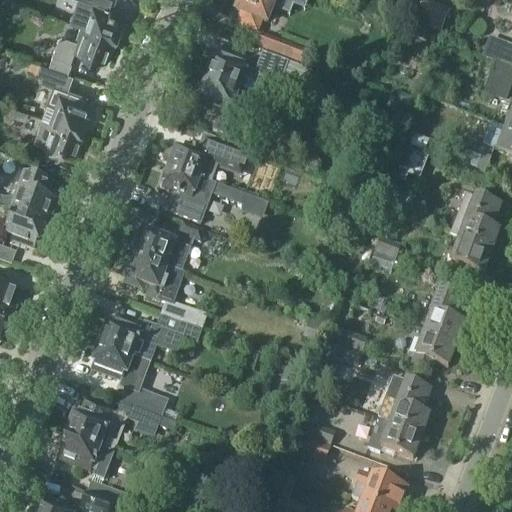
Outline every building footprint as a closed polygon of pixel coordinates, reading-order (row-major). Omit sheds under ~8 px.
[(77,0),(70,21),(81,25),(86,27),(116,38),(120,29),(122,29),(126,18),(124,17),(125,15),(113,10),(114,8),(111,7),(113,0),(77,0)] [(242,0),(237,13),(241,15),(237,27),(258,35),(262,23),(267,25),(273,9),(290,16),(293,7),(305,11),(308,0),(242,0)] [(424,0),(422,0),(413,24),(441,36),(451,12),(424,0)] [(66,37),(58,41),(49,66),(68,73),(77,51),(105,62),(109,51),(111,52),(116,38),(86,27),(81,25),(75,40),(66,37)] [(262,35),(257,48),(302,66),(307,53),(262,35)] [(490,39),(482,59),(500,65),(507,46),(490,39)] [(511,69),(511,47),(507,46),(500,65),(511,69)] [(215,60),(207,82),(238,94),(251,99),(255,87),(261,89),(265,78),(281,84),(288,64),(263,55),(255,75),(243,70),(244,67),(229,61),(228,64),(215,60)] [(37,73),(37,74),(41,83),(53,87),(41,117),(43,117),(86,133),(90,122),(85,120),(90,107),(85,105),(88,97),(68,90),(73,75),(68,73),(49,66),(41,63),(37,73)] [(511,71),(495,65),(484,95),(507,104),(511,90),(511,71)] [(198,105),(220,113),(213,132),(237,142),(242,128),(232,124),(238,108),(234,106),(238,94),(207,82),(198,105)] [(30,113),(15,107),(12,115),(27,121),(30,113)] [(86,133),(43,117),(34,141),(74,157),(75,154),(78,155),(82,144),(80,143),(83,134),(85,135),(86,133)] [(491,124),(482,147),(490,150),(494,152),(511,158),(511,131),(507,130),(491,124)] [(385,127),(378,147),(400,155),(407,135),(385,127)] [(178,149),(170,171),(179,175),(181,171),(189,174),(189,176),(201,181),(209,184),(216,164),(224,166),(230,150),(204,141),(199,156),(178,149)] [(469,143),(459,171),(479,178),(490,150),(482,147),(469,143)] [(396,173),(419,181),(427,160),(404,151),(396,173)] [(170,171),(163,190),(179,196),(172,215),(202,226),(212,197),(237,206),(241,196),(216,187),(216,186),(209,184),(201,181),(189,176),(189,174),(181,171),(179,175),(170,171)] [(9,212),(14,214),(47,226),(52,211),(54,212),(58,202),(56,198),(51,200),(48,199),(53,184),(23,173),(14,197),(3,199),(0,197),(0,208),(9,211),(9,212)] [(465,197),(450,236),(460,240),(492,252),(498,235),(491,232),(500,209),(475,199),(474,200),(465,197)] [(47,226),(14,214),(6,237),(36,248),(38,241),(41,242),(46,234),(46,228),(47,226)] [(183,225),(179,236),(201,244),(205,233),(183,225)] [(135,247),(132,256),(167,269),(182,274),(194,242),(179,236),(175,246),(154,239),(155,236),(142,232),(137,248),(135,247)] [(375,253),(396,261),(401,247),(380,239),(375,253)] [(451,265),(482,277),(492,252),(460,240),(451,265)] [(396,261),(375,253),(370,267),(391,274),(396,261)] [(167,269),(132,256),(132,257),(135,258),(127,280),(151,288),(148,299),(167,305),(163,317),(202,330),(206,317),(175,307),(186,277),(188,278),(190,277),(167,269)] [(0,312),(10,316),(19,293),(6,289),(9,282),(0,279),(0,312)] [(465,300),(441,291),(425,332),(457,344),(464,326),(456,323),(465,300)] [(0,339),(1,340),(2,339),(7,339),(10,331),(6,328),(10,316),(0,312),(0,339)] [(385,320),(377,316),(373,324),(382,328),(385,320)] [(110,324),(102,347),(141,362),(149,364),(151,365),(157,350),(177,357),(183,341),(196,346),(202,330),(163,317),(159,329),(145,324),(141,335),(110,324)] [(338,330),(333,344),(362,355),(367,341),(338,330)] [(416,357),(412,366),(433,374),(437,365),(447,369),(457,344),(425,332),(416,357)] [(102,347),(93,370),(122,380),(118,390),(127,393),(129,388),(138,391),(149,364),(141,362),(102,347)] [(326,357),(321,372),(333,376),(338,362),(356,369),(361,356),(339,348),(335,360),(326,357)] [(394,379),(378,420),(381,421),(391,425),(422,436),(429,419),(421,416),(430,393),(406,384),(394,379)] [(138,391),(129,388),(127,393),(122,405),(162,419),(168,403),(138,391)] [(114,419),(112,415),(86,405),(81,416),(77,415),(68,437),(115,455),(128,421),(139,425),(136,433),(154,440),(159,428),(174,434),(177,425),(162,419),(122,405),(118,417),(114,419)] [(306,419),(300,436),(306,439),(331,447),(336,434),(318,427),(319,423),(306,419)] [(368,449),(380,454),(381,449),(412,461),(422,436),(391,425),(381,421),(377,430),(376,430),(368,449)] [(115,455),(68,437),(59,460),(96,474),(95,478),(105,482),(115,455)] [(304,439),(298,454),(326,464),(331,449),(304,439)] [(363,504),(385,511),(397,511),(406,491),(360,474),(356,486),(368,491),(363,504)] [(283,478),(270,511),(307,511),(309,510),(288,502),(295,483),(283,478)] [(91,484),(87,495),(109,503),(114,505),(114,506),(129,511),(134,511),(138,501),(91,484)] [(56,509),(43,504),(40,511),(111,511),(114,505),(109,503),(87,495),(81,511),(68,511),(57,508),(56,509)]
